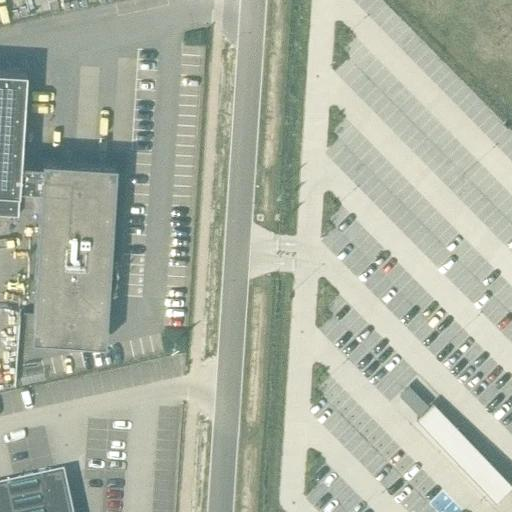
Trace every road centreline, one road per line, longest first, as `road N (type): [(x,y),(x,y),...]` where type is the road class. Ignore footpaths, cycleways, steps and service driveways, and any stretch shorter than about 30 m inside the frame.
road 1 (unclassified): [(254,0),(222,511)]
road 2 (unknown): [(181,11),(148,321),(62,342)]
